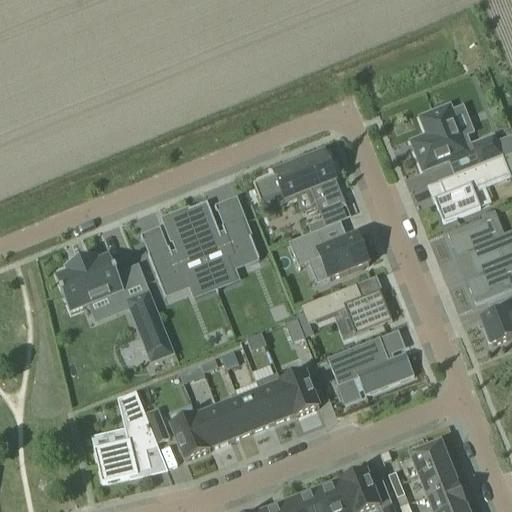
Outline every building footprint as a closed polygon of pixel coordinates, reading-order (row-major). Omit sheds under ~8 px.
[(427,138),(411,145),(414,152),(416,158),(422,175),(469,156),(450,109),(420,120),(427,138)] [(479,169),(503,160),(502,159),(497,145),(494,138),(471,147),(479,169)] [(505,142),(497,145),(502,159),(511,156),(505,142)] [(346,210),(325,158),(253,187),(260,205),(261,204),(260,201),(280,193),(284,203),(310,192),(321,220),(346,210)] [(433,201),(443,226),(479,212),(472,193),(507,179),(509,183),(511,182),(503,160),(479,169),(438,185),(443,197),(433,201)] [(207,205),(185,214),(219,299),(220,299),(218,295),(239,287),(228,261),(255,251),(243,221),(222,230),(226,239),(221,241),(207,205)] [(169,251),(148,259),(160,289),(186,278),(197,304),(217,296),(219,299),(185,214),(163,223),(177,259),(173,260),(169,251)] [(485,222),(447,237),(457,261),(467,256),(472,268),(511,252),(511,234),(492,242),(485,222)] [(369,268),(357,238),(324,251),(317,234),(289,246),(298,270),(320,261),(329,284),(369,268)] [(477,280),(466,284),(476,308),(511,293),(504,274),(511,270),(511,252),(472,268),(477,280)] [(69,274),(57,279),(63,294),(62,295),(64,299),(65,299),(71,314),(123,293),(117,278),(119,277),(117,273),(115,273),(109,258),(98,263),(96,258),(67,270),(69,274)] [(356,288),(300,310),(307,328),(345,313),(355,339),(392,324),(380,294),(361,301),(356,288)] [(148,296),(126,305),(130,314),(151,367),(173,358),(148,296)] [(511,340),(511,297),(506,300),(511,312),(482,324),(485,332),(483,333),(488,347),(491,345),(492,349),(511,340)] [(251,356),(266,350),(261,338),(247,343),(251,356)] [(379,342),(328,363),(338,390),(358,382),(365,399),(414,380),(405,357),(388,364),(379,342)] [(319,411),(305,376),(280,386),(294,421),(319,411)] [(294,421),(280,386),(278,380),(257,389),(260,396),(273,428),(293,420),(294,421)] [(127,445),(94,453),(102,487),(138,478),(138,477),(151,473),(146,455),(158,452),(157,448),(145,418),(136,396),(117,404),(127,445)] [(273,428),(260,396),(239,405),(251,436),(273,428)] [(251,436),(239,405),(218,413),(230,445),(251,436)] [(157,448),(170,443),(158,413),(145,418),(157,448)] [(230,445),(218,413),(197,421),(196,419),(210,454),(210,453),(230,445)] [(210,454),(196,419),(171,429),(185,464),(210,454)] [(449,468),(441,447),(410,459),(418,480),(449,468)] [(457,488),(449,468),(418,480),(427,501),(457,488)] [(374,511),(380,510),(366,475),(341,485),(352,511),(374,511)] [(400,487),(396,476),(388,479),(393,490),(400,487)] [(352,511),(341,485),(341,486),(321,494),(327,511),(352,511)] [(405,499),(400,487),(393,490),(397,502),(405,499)] [(457,511),(466,509),(457,488),(427,501),(431,511),(457,511)] [(327,511),(321,494),(300,503),(303,511),(327,511)] [(278,511),(303,511),(300,503),(278,511)]
